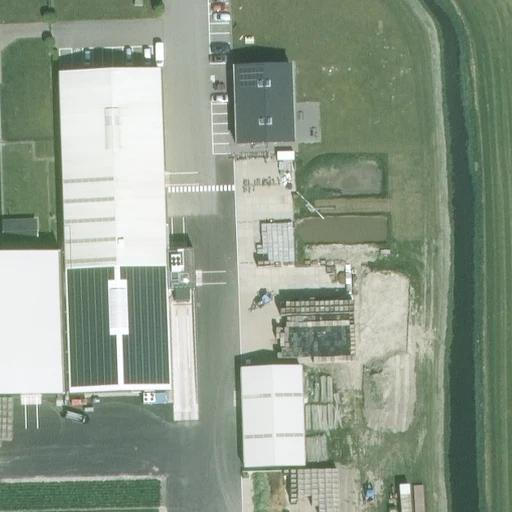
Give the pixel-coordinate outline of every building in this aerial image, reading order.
[(290,67),(233,69),(235,148),(292,147),(290,67)] [(159,71),(58,74),(68,395),(169,391),(166,291),(164,250),(159,71)] [(205,227),(204,207),(179,208),(180,228),(205,227)] [(26,221),(1,222),(3,253),(33,251),(33,241),(35,241),(35,229),(27,229),(26,221)] [(193,249),(164,250),(166,291),(174,291),(175,303),(189,303),(188,291),(194,290),(193,249)] [(59,258),(0,260),(0,398),(65,396),(59,258)] [(301,387),(241,389),(244,489),(304,487),(301,387)]
